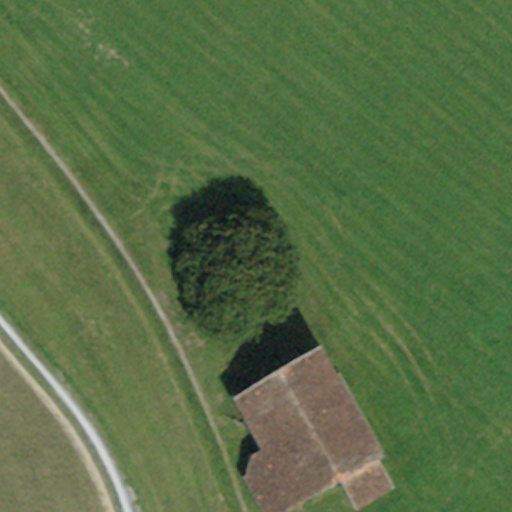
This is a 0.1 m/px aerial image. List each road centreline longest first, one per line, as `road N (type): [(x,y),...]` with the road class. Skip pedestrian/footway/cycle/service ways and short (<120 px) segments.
road 1 (track): [(247,511),(194,341),(71,158),(0,83)]
road 2 (track): [(123,511),(71,404),(0,331)]
